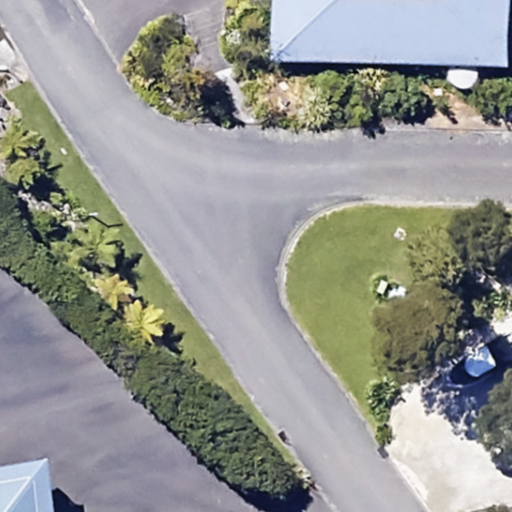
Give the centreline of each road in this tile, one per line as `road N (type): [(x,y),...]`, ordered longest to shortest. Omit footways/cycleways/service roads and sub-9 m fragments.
road 1 (residential): [(391,511),(173,207)]
road 2 (residential): [(173,207),(284,169),(511,167)]
road 3 (residential): [(173,207),(32,0)]
